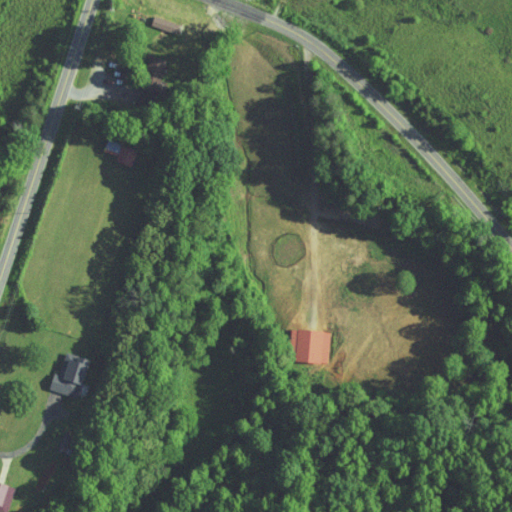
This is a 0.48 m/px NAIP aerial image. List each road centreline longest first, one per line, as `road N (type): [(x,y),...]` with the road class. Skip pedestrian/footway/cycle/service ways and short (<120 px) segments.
road 1 (residential): [(511,247),(469,208),(371,157),(338,71),(307,39),(222,0)]
road 2 (tertiary): [(0,283),(94,0)]
